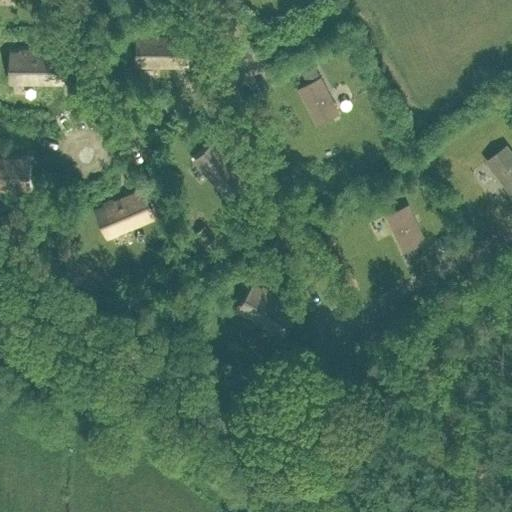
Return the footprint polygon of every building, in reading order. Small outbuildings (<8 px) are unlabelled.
[(148,34),(148,37),(139,37),(139,62),(187,63),(188,37),(156,37),(156,34),(148,34)] [(12,80),(61,80),(61,54),(29,54),(29,51),(22,51),(22,54),(12,54),(12,80)] [(316,126),(339,113),(321,76),(297,88),(316,126)] [(354,99),(343,105),(353,125),(364,120),(354,99)] [(215,141),(197,159),(230,194),(249,176),(227,153),(229,151),(224,146),(222,148),(215,141)] [(511,151),(506,144),(485,159),(510,193),(511,191),(511,151)] [(0,185),(29,186),(28,160),(0,160),(0,185)] [(499,207),(510,201),(501,185),(490,191),(499,207)] [(98,210),(109,234),(153,215),(143,191),(114,203),(113,201),(106,204),(107,206),(98,210)] [(409,204),(385,215),(402,253),(426,242),(409,204)] [(191,237),(179,237),(180,251),(192,250),(191,237)] [(241,308),(283,332),(296,310),(268,294),(270,292),(263,288),(262,290),(254,286),(241,308)]
